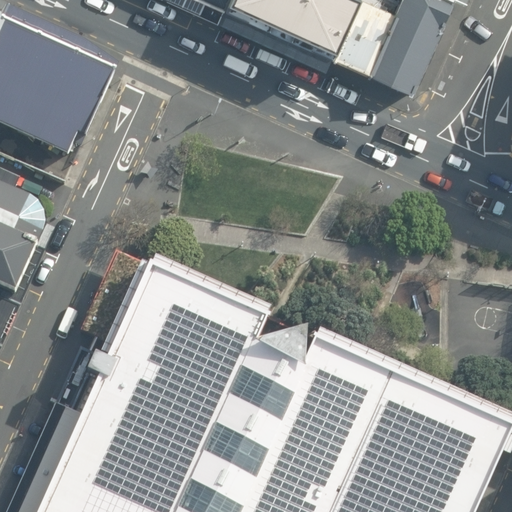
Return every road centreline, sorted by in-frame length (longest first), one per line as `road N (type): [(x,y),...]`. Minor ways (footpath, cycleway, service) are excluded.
road 1 (unclassified): [(164,39),(0,419)]
road 2 (trunk): [(164,39),(446,167)]
road 3 (unclassified): [(511,23),(446,167)]
